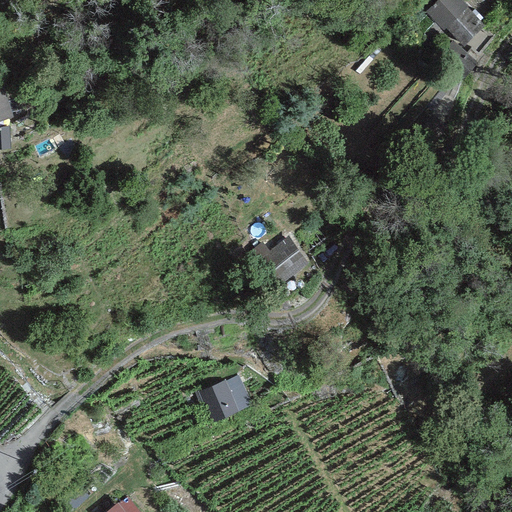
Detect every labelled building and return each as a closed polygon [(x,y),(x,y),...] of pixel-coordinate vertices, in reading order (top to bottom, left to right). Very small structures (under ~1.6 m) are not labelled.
[(485,26),(460,0),(439,0),(425,14),(443,33),(446,30),(462,47),(485,26)] [(476,64),(453,42),(439,56),(461,78),(476,64)] [(3,83),(0,83),(0,123),(12,120),(3,83)] [(9,127),(0,127),(0,151),(10,150),(9,127)] [(308,264),(288,238),(269,252),(262,242),(249,251),(276,288),(308,264)] [(238,375),(198,392),(211,424),(252,407),(238,375)] [(120,501),(118,499),(102,511),(139,511),(141,511),(127,495),(120,501)]
